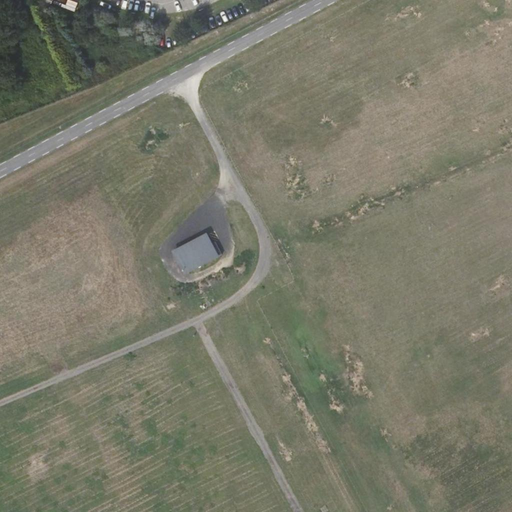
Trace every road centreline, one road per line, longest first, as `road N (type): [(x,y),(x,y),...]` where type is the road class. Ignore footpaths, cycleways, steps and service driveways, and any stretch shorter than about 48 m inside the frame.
road 1 (track): [(0,403),(202,318),(262,268),(266,240),(258,221),(178,74)]
road 2 (track): [(298,511),(196,321)]
